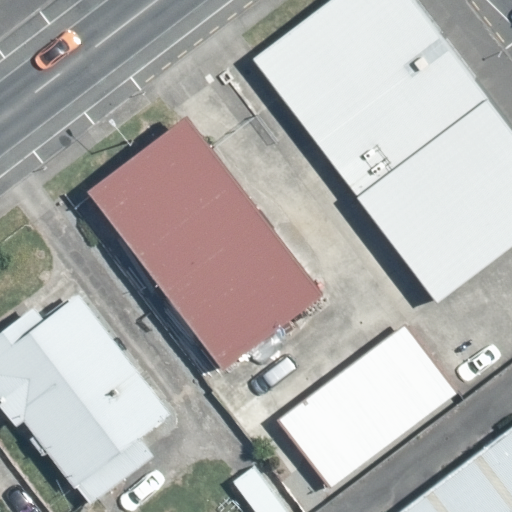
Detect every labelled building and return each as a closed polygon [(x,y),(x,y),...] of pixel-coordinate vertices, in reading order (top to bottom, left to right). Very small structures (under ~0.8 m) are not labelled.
[(511,199),(511,147),(397,0),(289,0),(224,50),(405,282),(511,199)] [(298,263),(167,96),(74,168),(204,336),(298,263)] [(0,330),(0,384),(74,484),(171,412),(81,292),(47,318),(36,303),(0,330)] [(422,375),(370,310),(257,397),(308,463),(422,375)] [(511,511),(511,421),(394,511),(511,511)]
